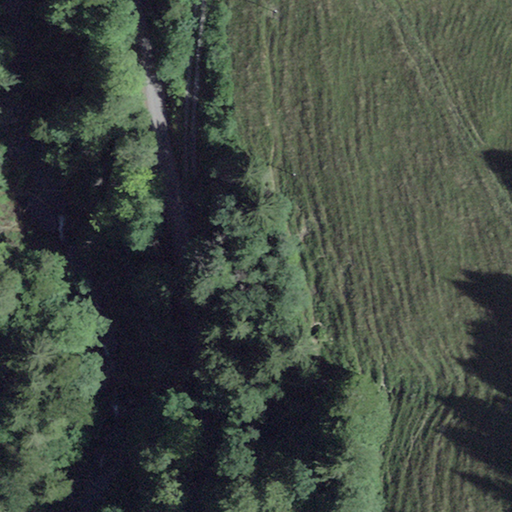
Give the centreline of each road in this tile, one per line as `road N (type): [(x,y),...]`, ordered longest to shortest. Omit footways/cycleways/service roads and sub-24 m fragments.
road 1 (unclassified): [(201,511),(206,405),(199,343),(133,0)]
road 2 (track): [(198,0),(190,176),(179,226)]
